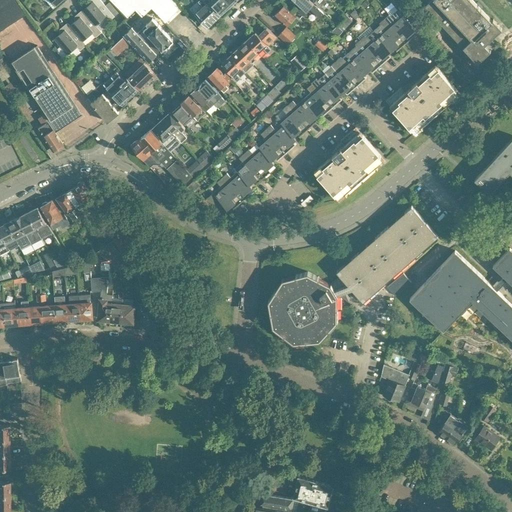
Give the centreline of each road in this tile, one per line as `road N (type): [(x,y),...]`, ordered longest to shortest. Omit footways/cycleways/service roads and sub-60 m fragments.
road 1 (residential): [(102,164),(110,140),(261,0)]
road 2 (residential): [(238,359),(118,341),(36,339)]
road 3 (residential): [(511,503),(449,451),(353,398)]
road 4 (residential): [(252,237),(340,224),(416,164)]
road 5 (residential): [(38,511),(36,339)]
road 6 (residential): [(102,164),(185,215),(252,237)]
road 7 (residential): [(280,212),(281,185),(300,156),(361,101)]
road 8 (residential): [(416,164),(511,80)]
road 9 (residential): [(238,359),(252,237)]
road 10 (residential): [(353,398),(238,359)]
